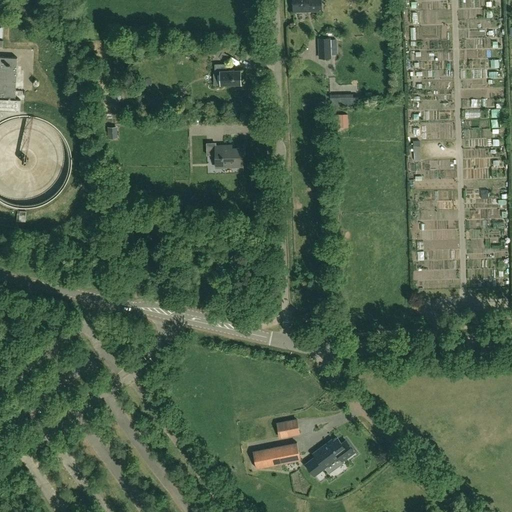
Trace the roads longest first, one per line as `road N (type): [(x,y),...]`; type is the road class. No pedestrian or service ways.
road 1 (unclassified): [(285,342),(275,0)]
road 2 (unclassified): [(285,342),(0,277)]
road 3 (residential): [(459,511),(323,369),(317,349)]
road 4 (unclassified): [(317,349),(511,336)]
